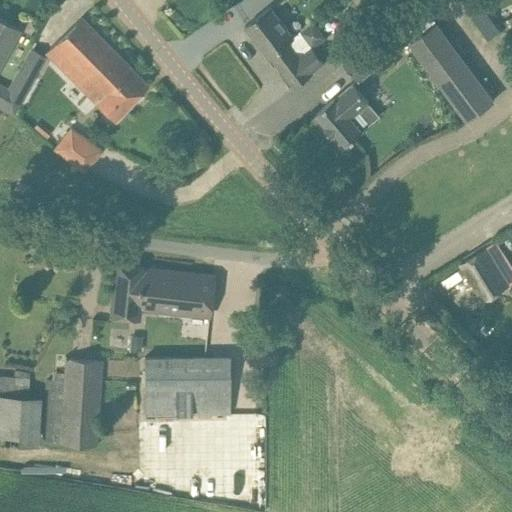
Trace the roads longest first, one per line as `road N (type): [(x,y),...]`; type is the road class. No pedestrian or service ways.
road 1 (residential): [(335,248),(311,258),(257,260),(0,221)]
road 2 (tertiary): [(335,248),(116,0)]
road 3 (tertiary): [(511,425),(335,248)]
